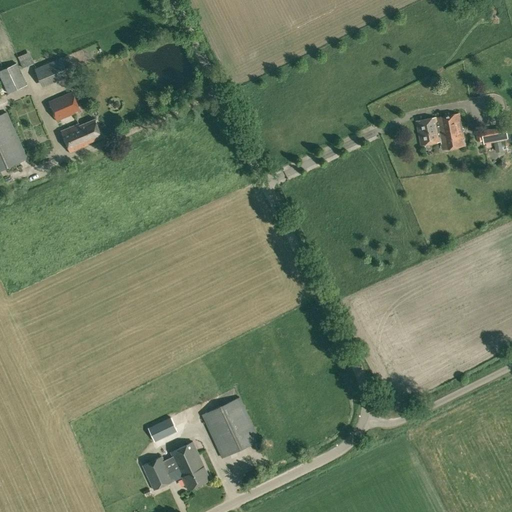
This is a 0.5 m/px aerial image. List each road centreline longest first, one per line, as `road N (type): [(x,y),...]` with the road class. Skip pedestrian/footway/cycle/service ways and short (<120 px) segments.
road 1 (unclassified): [(364,420),(358,367),(175,0)]
road 2 (unclassified): [(214,511),(343,447),(364,420)]
road 3 (unclassified): [(364,420),(397,421),(511,368)]
